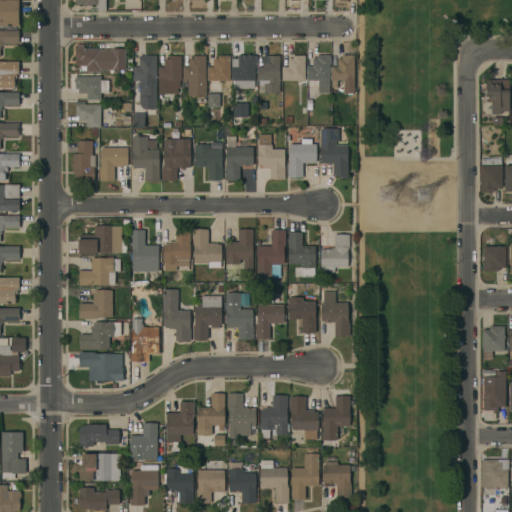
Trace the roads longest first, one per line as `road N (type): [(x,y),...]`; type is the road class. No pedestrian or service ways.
road 1 (residential): [(50,511),(51,0)]
road 2 (residential): [(472,511),(472,54)]
road 3 (residential): [(0,407),(137,401),(197,369),(312,372)]
road 4 (residential): [(51,35),(331,35)]
road 5 (residential): [(51,208),(324,206)]
